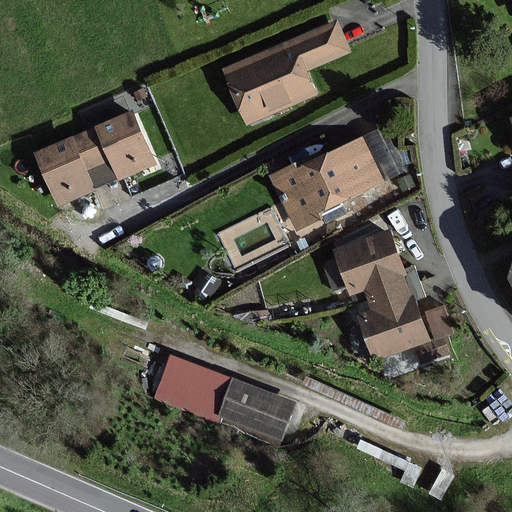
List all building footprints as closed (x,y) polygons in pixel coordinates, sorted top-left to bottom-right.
[(225,70),(247,123),(316,94),(306,69),(348,51),(337,23),(225,70)] [(154,163),(132,112),(95,128),(110,161),(118,179),(154,163)] [(110,161),(95,128),(72,138),(87,171),(110,161)] [(59,204),(95,188),(87,171),(72,138),(36,154),(59,204)] [(382,180),(363,139),(296,170),(294,166),(273,176),(297,228),(318,218),(315,212),(382,180)] [(351,294),(366,289),(374,311),(359,316),(374,359),(428,340),(420,315),(413,297),(409,299),(401,276),(405,275),(399,257),(390,232),(335,251),(351,294)] [(157,397),(217,421),(219,417),(233,380),(172,357),(157,397)] [(294,404),(233,380),(219,417),(280,441),(294,404)]
